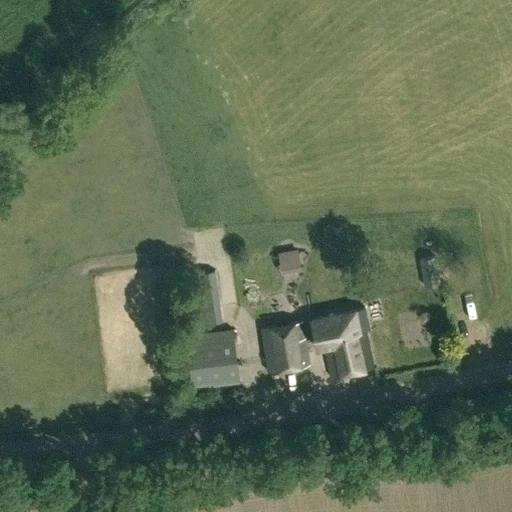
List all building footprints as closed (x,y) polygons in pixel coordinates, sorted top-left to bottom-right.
[(295,239),(276,256),(290,271),(309,253),(295,239)] [(439,284),(434,256),(420,259),(425,286),(439,284)] [(222,321),(212,271),(192,275),(202,325),(222,321)] [(323,347),(329,377),(374,367),(366,329),(369,329),(364,307),(311,318),(317,348),(323,347)] [(259,328),(266,373),(308,366),(301,322),(259,328)] [(191,387),(239,381),(232,330),(184,336),(191,387)]
